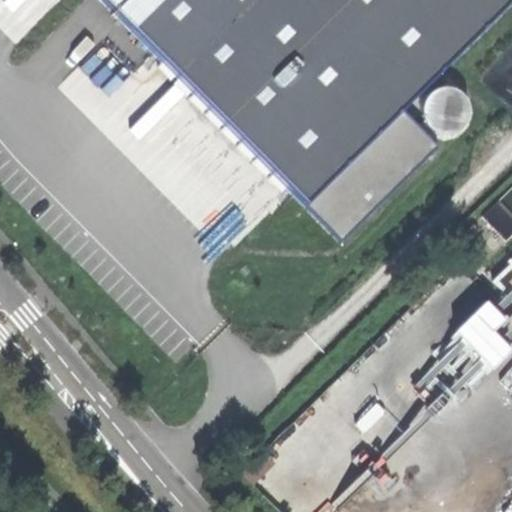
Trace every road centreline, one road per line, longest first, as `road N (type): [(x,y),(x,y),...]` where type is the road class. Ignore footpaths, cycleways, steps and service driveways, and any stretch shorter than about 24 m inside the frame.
road 1 (unknown): [(257,401),(180,289),(0,86)]
road 2 (unknown): [(257,401),(511,141)]
road 3 (secondary): [(0,295),(191,511)]
road 4 (unknown): [(168,488),(257,401)]
